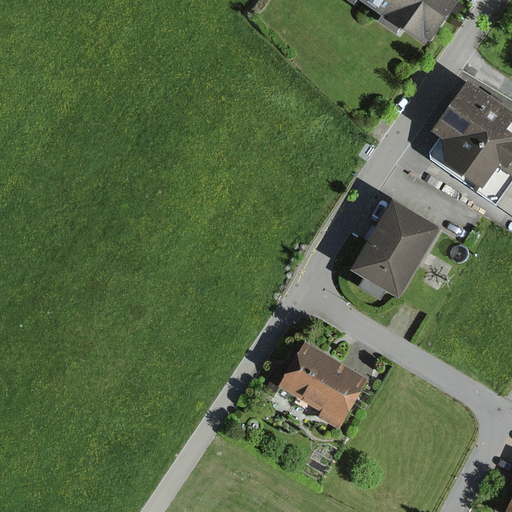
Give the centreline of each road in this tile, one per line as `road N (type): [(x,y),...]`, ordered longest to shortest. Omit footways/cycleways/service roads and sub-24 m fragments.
road 1 (residential): [(501,0),(302,285)]
road 2 (residential): [(302,285),(498,409),(503,422),(457,511)]
road 3 (residential): [(302,285),(144,510)]
